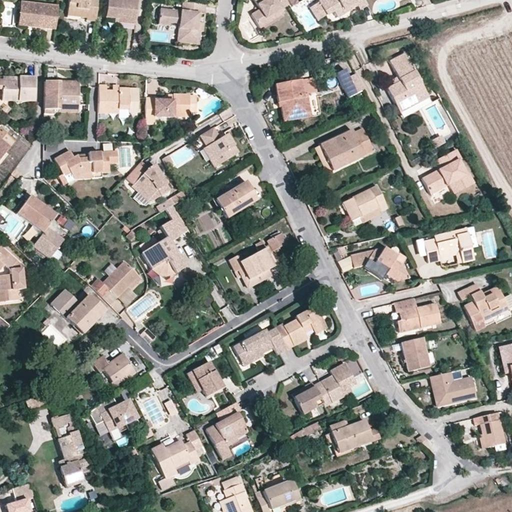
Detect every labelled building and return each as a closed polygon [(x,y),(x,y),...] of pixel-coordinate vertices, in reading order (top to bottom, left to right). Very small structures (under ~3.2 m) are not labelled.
[(95,22),(97,0),(68,0),(67,11),(77,12),(76,18),(86,19),(86,21),(95,22)] [(135,25),(137,0),(107,0),(105,17),(118,19),(118,23),(135,25)] [(288,5),(285,0),(265,0),(264,0),(252,0),(259,10),(250,15),(259,29),(267,24),(265,20),(281,10),(288,5)] [(366,6),(363,0),(321,0),(317,3),(325,16),(332,12),(336,19),(356,6),(358,11),(366,6)] [(55,30),(58,6),(20,2),(17,20),(32,22),(32,28),(55,30)] [(197,23),(198,14),(204,14),(205,5),(182,2),(180,11),(160,9),(157,25),(167,26),(170,24),(177,25),(177,30),(182,31),(181,44),(198,46),(200,33),(202,33),(203,24),(197,23)] [(325,16),(317,3),(309,8),(317,21),(325,16)] [(267,24),(283,14),(281,10),(265,20),(267,24)] [(409,110),(407,106),(417,101),(416,100),(426,95),(404,54),(389,62),(399,83),(386,89),(399,114),(409,110)] [(356,94),(363,90),(355,75),(348,78),(344,70),(335,75),(347,99),(356,94)] [(0,90),(2,91),(1,102),(34,103),(35,78),(2,77),(2,80),(0,79),(0,90)] [(300,81),(303,96),(306,95),(316,93),(314,78),(300,81)] [(274,86),(278,104),(279,104),(282,118),(310,113),(306,95),(303,96),(300,81),(274,86)] [(67,83),(66,88),(60,88),(60,83),(44,82),(44,110),(55,110),(58,110),(58,108),(78,108),(78,83),(67,83)] [(106,86),(98,86),(97,114),(118,115),(118,111),(128,111),(128,113),(138,113),(138,89),(118,89),(118,91),(112,91),(106,91),(106,86)] [(145,99),(145,125),(154,125),(154,119),(165,119),(173,119),(173,117),(189,118),(189,113),(189,100),(189,96),(173,95),(172,99),(168,99),(145,99)] [(428,99),(426,95),(416,100),(417,101),(407,106),(409,110),(428,99)] [(310,113),(282,118),(283,123),(310,119),(310,113)] [(227,136),(219,140),(213,129),(199,137),(206,148),(202,151),(214,170),(238,155),(227,136)] [(362,129),(353,134),(351,131),(319,146),(331,172),(373,152),(362,129)] [(13,143),(0,132),(0,164),(8,155),(5,153),(13,143)] [(440,146),(436,138),(429,142),(433,150),(440,146)] [(319,146),(313,149),(326,175),(331,172),(319,146)] [(87,155),(88,158),(77,159),(77,155),(72,158),(69,151),(53,159),(62,175),(57,177),(58,179),(69,173),(73,180),(82,176),(101,175),(109,174),(108,165),(118,165),(116,152),(87,154),(87,155)] [(422,179),(431,195),(450,185),(454,194),(473,184),(468,174),(465,176),(458,161),(460,160),(455,151),(435,161),(439,170),(422,179)] [(172,163),(168,157),(162,161),(166,167),(172,163)] [(137,194),(139,192),(145,197),(159,197),(169,192),(154,166),(149,169),(140,162),(125,179),(132,185),(130,187),(137,194)] [(73,180),(69,173),(58,179),(62,187),(67,184),(73,180)] [(215,201),(226,220),(257,201),(246,182),(215,201)] [(342,203),(351,222),(359,218),(378,209),(380,213),(387,210),(376,187),(342,203)] [(159,214),(183,200),(179,193),(155,207),(159,214)] [(16,215),(42,234),(47,228),(56,216),(29,197),(16,215)] [(378,209),(359,218),(362,224),(381,215),(380,213),(378,209)] [(397,228),(403,226),(400,215),(393,218),(397,228)] [(176,217),(169,222),(179,237),(186,233),(176,217)] [(159,228),(166,238),(141,254),(151,270),(165,261),(174,275),(185,268),(170,243),(179,237),(169,222),(159,228)] [(63,240),(47,228),(42,234),(32,248),(48,260),(63,240)] [(473,228),(466,230),(470,248),(477,247),(473,228)] [(466,230),(466,229),(433,237),(434,239),(422,242),(427,264),(439,262),(439,261),(438,256),(458,251),(461,264),(473,261),(470,248),(466,230)] [(268,246),(272,252),(273,252),(279,249),(286,245),(281,234),(280,234),(271,239),(266,242),(268,246)] [(245,276),(248,281),(275,267),(268,254),(265,248),(261,241),(254,245),(259,253),(239,263),(236,257),(228,261),(238,279),(245,276)] [(18,301),(17,291),(24,290),(22,269),(19,269),(16,269),(12,265),(17,262),(0,246),(0,269),(3,266),(9,271),(9,275),(0,276),(0,291),(2,292),(3,303),(18,301)] [(343,247),(336,249),(337,252),(333,254),(337,262),(341,260),(340,256),(342,255),(343,259),(347,257),(343,247)] [(396,257),(384,248),(350,256),(353,270),(363,267),(362,268),(381,281),(385,275),(398,283),(409,279),(402,265),(406,258),(398,253),(396,257)] [(174,275),(165,261),(151,270),(158,277),(166,278),(174,275)] [(110,291),(117,298),(118,297),(127,287),(138,276),(122,263),(103,282),(100,280),(92,288),(103,300),(110,291)] [(127,287),(130,291),(141,280),(138,276),(127,287)] [(472,303),(463,307),(475,332),(485,328),(482,322),(492,318),(489,312),(496,308),(494,302),(502,298),(497,288),(486,292),(489,298),(483,301),(481,295),(476,285),(457,294),(461,302),(470,297),(472,303)] [(127,287),(118,297),(128,306),(137,296),(130,291),(127,287)] [(105,311),(88,295),(80,304),(64,291),(50,305),(73,327),(78,322),(86,331),(105,311)] [(110,291),(103,300),(110,306),(117,298),(110,291)] [(489,298),(486,292),(481,295),(483,301),(489,298)] [(502,299),(508,310),(511,307),(511,298),(510,295),(502,299)] [(502,299),(502,298),(494,302),(496,308),(489,312),(492,318),(508,310),(502,299)] [(435,305),(416,309),(414,299),(393,304),(395,314),(398,313),(402,312),(404,320),(400,322),(396,322),(399,334),(440,324),(435,305)] [(274,329),(286,351),(307,340),(304,335),(302,330),(309,326),(312,331),(324,324),(314,306),(294,316),(296,320),(283,327),(282,324),(274,329)] [(78,322),(73,327),(81,336),(86,331),(78,322)] [(327,329),(324,324),(312,331),(315,335),(327,329)] [(302,330),(304,335),(312,331),(309,326),(302,330)] [(139,336),(148,345),(156,338),(146,329),(139,336)] [(274,329),(264,334),(262,331),(232,348),(237,357),(244,353),(249,362),(262,355),(272,349),(276,357),(286,351),(274,329)] [(422,339),(400,344),(407,373),(428,368),(428,367),(425,353),(422,339)] [(511,345),(503,347),(510,374),(511,373),(511,345)] [(504,375),(510,374),(503,347),(498,348),(504,375)] [(425,353),(428,367),(431,366),(433,364),(434,363),(431,353),(429,352),(425,353)] [(262,355),(249,362),(244,353),(237,357),(243,368),(263,357),(262,355)] [(134,373),(122,355),(108,365),(102,356),(91,363),(98,374),(103,371),(111,383),(117,379),(120,383),(134,373)] [(205,398),(224,388),(209,362),(192,373),(201,391),(205,398)] [(332,376),(333,379),(321,385),(320,383),(313,386),(320,400),(324,408),(343,397),(341,393),(349,389),(356,385),(344,364),(329,372),(332,376)] [(192,373),(186,376),(196,394),(201,391),(192,373)] [(431,387),(438,385),(442,407),(475,399),(470,378),(452,382),(450,373),(429,378),(431,387)] [(320,383),(321,385),(333,379),(332,376),(320,383)] [(111,383),(114,387),(120,383),(117,379),(111,383)] [(304,388),(306,391),(292,398),(302,416),(316,408),(313,404),(320,400),(313,386),(311,383),(304,387),(304,388)] [(438,385),(431,387),(436,408),(442,407),(438,385)] [(291,395),(292,398),(306,391),(304,388),(291,395)] [(354,397),(349,389),(341,393),(343,397),(346,401),(354,397)] [(116,406),(111,397),(88,414),(95,426),(102,422),(108,434),(116,430),(118,433),(137,424),(126,401),(116,406)] [(171,399),(163,402),(169,416),(177,413),(171,399)] [(215,414),(219,423),(205,431),(221,461),(231,456),(226,447),(237,441),(236,440),(232,432),(244,426),(237,414),(241,411),(236,402),(215,414)] [(497,413),(480,417),(473,419),(474,427),(480,425),(482,435),(485,449),(505,444),(497,413)] [(71,414),(66,416),(68,422),(70,422),(73,433),(77,432),(71,414)] [(57,440),(56,440),(63,461),(65,460),(84,454),(77,432),(73,433),(70,422),(68,422),(66,416),(50,420),(54,430),(57,440)] [(328,428),(338,455),(372,442),(368,432),(364,423),(345,430),(344,428),(342,422),(328,428)] [(321,430),(318,423),(302,429),(302,430),(287,439),(290,444),(293,443),(305,435),(306,436),(321,430)] [(232,432),(236,440),(248,433),(244,426),(232,432)] [(368,432),(372,442),(380,439),(376,428),(368,432)] [(202,447),(194,431),(185,436),(189,443),(182,446),(180,441),(169,446),(172,453),(167,456),(164,449),(162,445),(150,450),(164,479),(157,483),(162,491),(173,484),(170,478),(176,474),(174,469),(187,463),(189,466),(199,461),(197,458),(194,452),(202,447)] [(164,449),(167,456),(172,453),(169,446),(164,449)] [(205,453),(202,447),(194,452),(197,458),(201,455),(205,453)] [(64,464),(67,474),(62,475),(66,489),(83,484),(79,472),(88,468),(84,454),(65,460),(66,463),(64,464)] [(251,511),(238,478),(236,479),(236,477),(221,483),(224,491),(223,491),(226,499),(222,501),(226,511),(251,511)] [(270,511),(284,505),(285,507),(301,501),(296,488),(302,486),(300,481),(294,483),(293,480),(263,492),(264,495),(257,498),(262,511),(270,511)] [(33,499),(29,485),(11,490),(15,503),(5,506),(6,511),(28,511),(25,501),(33,499)] [(89,508),(90,511),(105,511),(110,511),(107,501),(95,504),(96,507),(89,508)]
